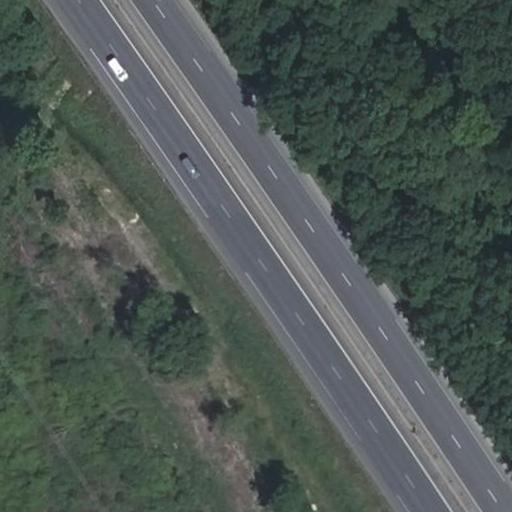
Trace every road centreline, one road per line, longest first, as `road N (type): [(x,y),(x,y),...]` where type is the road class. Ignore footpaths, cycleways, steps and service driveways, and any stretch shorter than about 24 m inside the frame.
road 1 (motorway): [(500,511),(156,0)]
road 2 (motorway): [(83,0),(425,511)]
